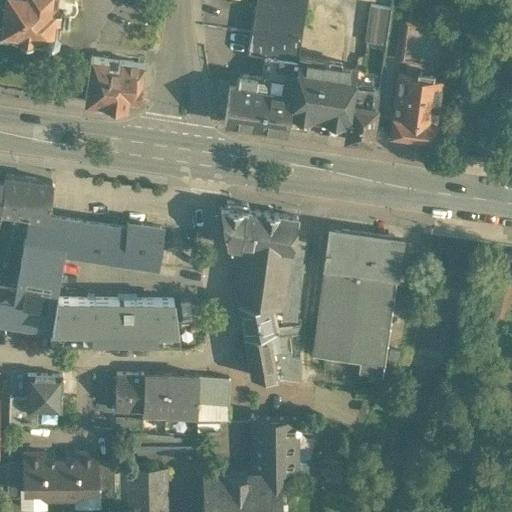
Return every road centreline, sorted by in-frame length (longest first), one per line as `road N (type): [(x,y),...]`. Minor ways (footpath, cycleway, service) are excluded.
road 1 (residential): [(0,363),(210,360),(215,155)]
road 2 (primary): [(215,155),(511,202)]
road 3 (primary): [(0,122),(179,149)]
road 4 (residential): [(179,149),(185,0)]
